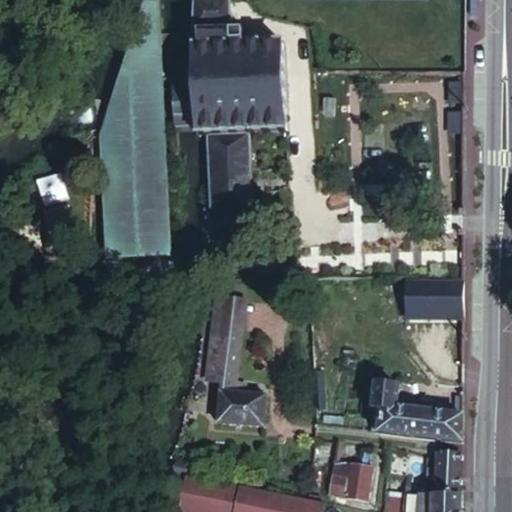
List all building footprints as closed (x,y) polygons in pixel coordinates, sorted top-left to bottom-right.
[(161,0),(152,0),(105,137),(113,257),(170,253),(166,184),(170,184),(174,184),(168,90),(161,0)] [(202,0),(201,37),(201,55),(203,78),(206,129),(206,134),(213,133),(255,132),(293,129),(289,39),(241,42),(237,0),(202,0)] [(206,129),(203,78),(181,79),(181,89),(184,131),(206,129)] [(255,132),(213,133),(215,212),(257,211),(255,132)] [(257,211),(215,212),(216,241),(258,239),(257,211)] [(417,317),(471,317),(471,279),(416,279),(417,317)] [(230,306),(226,347),(248,349),(253,308),(230,306)] [(248,349),(226,347),(223,380),(229,381),(243,382),(245,377),(248,349)] [(243,382),(229,381),(226,419),(271,424),(272,419),(274,394),(250,392),(251,379),(245,377),(243,382)] [(432,438),(470,441),(470,414),(406,407),(409,388),(386,385),(379,432),(403,435),(432,438)] [(319,453),(319,439),(276,441),(276,454),(319,453)] [(370,444),(344,441),(342,455),(367,459),(370,444)] [(443,496),(469,496),(470,455),(444,455),(444,458),(443,481),(444,488),(443,496)] [(443,481),(444,458),(432,457),(431,481),(443,481)] [(380,466),(341,461),(336,495),(374,501),(380,466)] [(187,462),(184,475),(199,479),(203,464),(187,462)] [(194,478),(187,511),(329,511),(331,505),(220,482),(204,479),(199,479),(194,478)] [(407,511),(468,511),(469,496),(443,496),(407,496),(407,511)]
